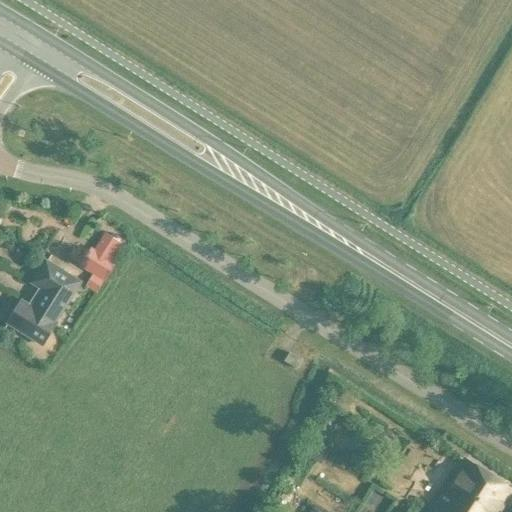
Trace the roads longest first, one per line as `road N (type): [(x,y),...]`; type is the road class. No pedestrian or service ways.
road 1 (unclassified): [(511,445),(109,191),(0,159)]
road 2 (primary): [(511,346),(44,53)]
